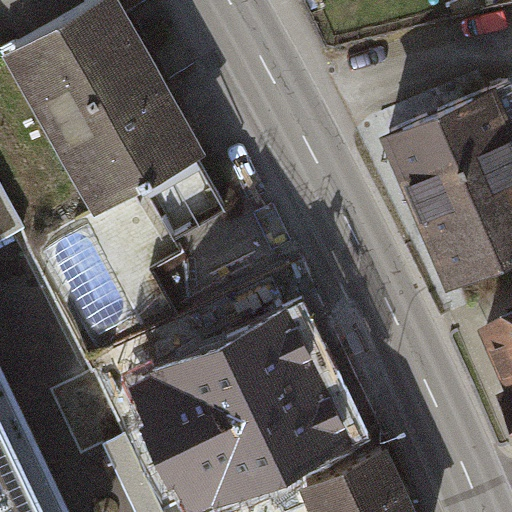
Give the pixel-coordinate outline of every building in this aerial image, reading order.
[(116,0),(72,0),(2,39),(89,196),(139,169),(173,232),(225,204),(196,152),(200,150),(128,20),(116,0)] [(511,118),(492,72),(379,120),(444,273),(511,244),(511,118)] [(270,267),(108,340),(171,481),(355,398),(308,293),(286,303),(270,267)] [(511,281),(493,289),(475,312),(500,370),(491,374),(511,421),(511,281)] [(0,495),(26,483),(32,480),(16,446),(9,449),(0,429),(0,416),(2,416),(0,411),(0,495)] [(410,511),(381,447),(310,479),(324,511),(410,511)] [(39,511),(26,483),(0,495),(0,511),(47,511),(44,511),(39,511)]
